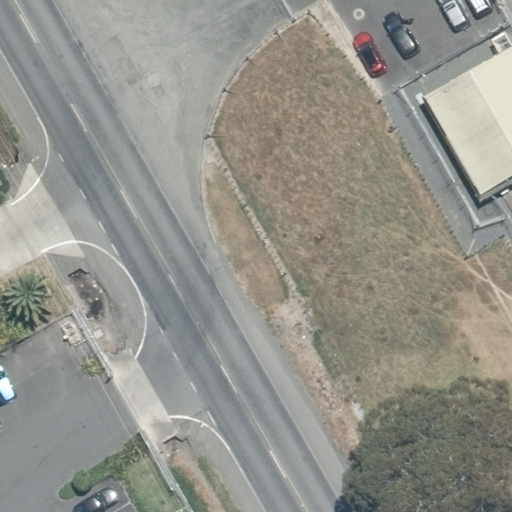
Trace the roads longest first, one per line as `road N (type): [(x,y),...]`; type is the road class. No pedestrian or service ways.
road 1 (tertiary): [(13,0),(307,511)]
road 2 (unknown): [(262,434),(134,511)]
road 3 (unknown): [(107,164),(0,226)]
